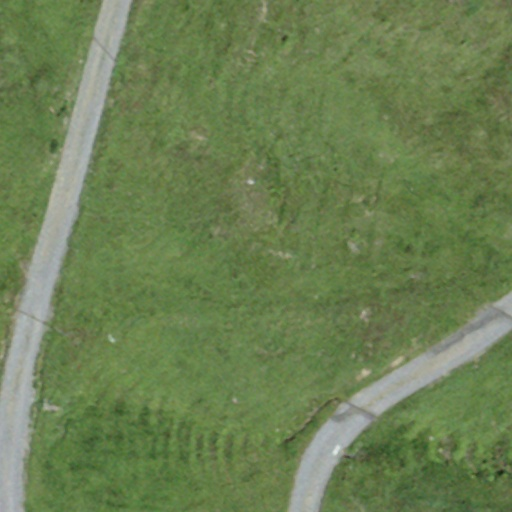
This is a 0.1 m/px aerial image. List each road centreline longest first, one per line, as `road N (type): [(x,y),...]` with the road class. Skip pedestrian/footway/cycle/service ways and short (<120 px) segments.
road 1 (track): [(144,0),(15,489),(16,511)]
road 2 (track): [(310,511),(323,435),(511,316)]
